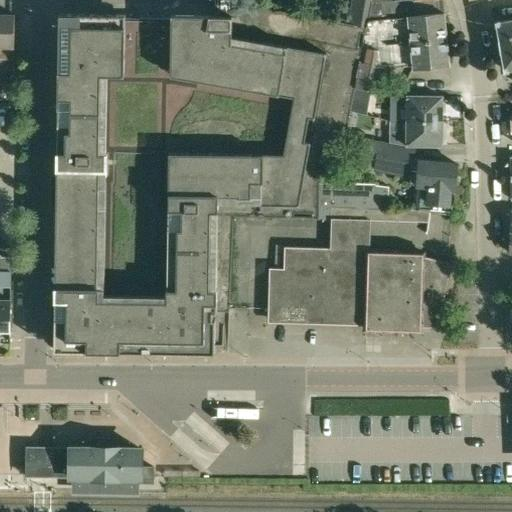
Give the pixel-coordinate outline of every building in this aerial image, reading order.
[(174,15),(61,13),(56,347),(216,349),(216,315),(214,315),(214,308),(230,308),(232,213),(319,214),(320,182),(321,153),(343,154),(344,146),(348,126),(367,26),(349,23),(239,3),(239,0),(217,0),(217,11),(173,10),(174,15)] [(352,0),(349,23),(367,26),(371,0),(352,0)] [(371,0),(357,88),(377,91),(381,65),(409,62),(410,66),(413,67),(451,64),(445,12),(443,0),(371,0)] [(0,14),(0,46),(15,47),(15,14),(0,14)] [(511,19),(498,21),(503,50),(511,47),(511,19)] [(511,47),(503,50),(506,70),(511,68),(511,47)] [(392,95),(392,106),(391,120),(407,121),(407,120),(442,121),(443,113),(444,113),(446,112),(446,103),(444,102),(443,102),(443,96),(392,95)] [(391,133),(391,142),(391,143),(383,141),(382,144),(403,148),(415,148),(416,144),(442,145),(442,140),(444,140),(446,139),(446,130),(444,129),(442,129),(442,121),(407,120),(407,121),(407,134),(391,133)] [(418,190),(417,209),(432,212),(452,215),(453,210),(449,210),(451,188),(455,188),(457,163),(421,160),(420,162),(412,162),(413,157),(415,148),(403,148),(382,144),(383,141),(355,135),(357,128),(348,126),(344,146),(363,149),(361,157),(378,161),(376,168),(409,175),(410,171),(411,171),(411,182),(413,186),(418,190)] [(319,214),(319,219),(328,219),(331,206),(387,211),(387,209),(389,187),(376,185),(320,182),(319,214)] [(436,324),(450,265),(426,259),(427,253),(285,249),(285,270),(272,270),(271,320),(382,322),(382,329),(421,330),(422,324),(436,324)] [(2,255),(0,254),(0,275),(1,275),(2,271),(12,271),(12,257),(2,256),(2,255)] [(12,300),(0,300),(0,340),(11,341),(12,300)] [(160,409),(154,416),(174,432),(180,425),(160,409)] [(154,483),(155,467),(141,467),(142,449),(117,448),(117,439),(98,438),(97,448),(28,447),(27,475),(140,477),(140,482),(154,483)]
